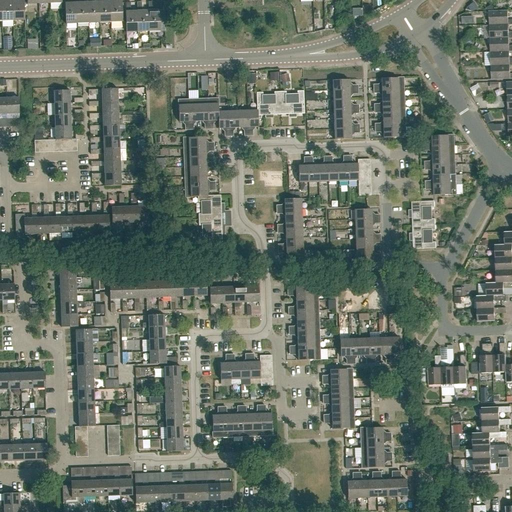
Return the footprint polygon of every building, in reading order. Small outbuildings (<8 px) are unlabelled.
[(13,20),(12,0),(1,0),(2,21),(13,20)] [(12,0),(13,20),(25,20),(24,0),(12,0)] [(78,23),(77,2),(70,2),(70,0),(65,0),(66,2),(65,2),(66,23),(78,23)] [(89,23),(88,2),(82,2),(81,0),(76,0),(77,2),(78,23),(89,23)] [(100,22),(99,1),(93,1),(93,0),(88,0),(88,2),(89,23),(100,22)] [(111,22),(110,1),(104,1),(104,0),(99,0),(99,1),(100,22),(111,22)] [(110,1),(111,22),(123,21),(122,0),(115,0),(110,0),(111,1),(110,1)] [(148,10),(149,31),(161,31),(160,10),(153,10),(153,1),(148,1),(149,10),(148,10)] [(138,32),(137,10),(131,11),(131,2),(126,2),(126,11),(125,11),(126,32),(138,32)] [(149,31),(148,10),(142,10),(142,2),(137,2),(137,10),(138,32),(149,31)] [(509,25),(511,24),(511,19),(508,20),(508,11),(489,12),(490,25),(509,25)] [(511,33),(509,34),(509,25),(490,25),(490,39),(509,38),(509,39),(511,38),(511,33)] [(23,46),(34,45),(34,35),(22,36),(23,46)] [(511,47),(509,47),(509,39),(509,38),(490,39),(491,53),(510,52),(510,53),(511,52),(511,47)] [(511,60),(510,61),(510,53),(510,52),(491,53),(491,66),(510,65),(510,66),(511,65),(511,60)] [(511,74),(510,74),(510,66),(510,65),(491,66),(492,80),(511,79),(511,74)] [(278,80),(286,78),(284,70),(275,72),(278,80)] [(373,89),(404,88),(403,78),(396,78),(397,78),(381,79),(381,83),(380,83),(378,85),(373,85),(373,89)] [(332,91),(357,90),(357,86),(352,86),(350,84),(349,84),(349,80),(332,81),(332,91)] [(475,96),(482,92),(478,85),(471,89),(475,96)] [(101,89),(101,102),(118,101),(117,88),(101,89)] [(382,99),(404,98),(404,88),(373,89),(374,93),(378,93),(380,95),(381,95),(382,99)] [(53,103),(70,103),(70,90),(53,91),(53,103)] [(333,100),(350,100),(349,96),(351,96),(352,94),(357,94),(357,90),(332,91),(333,100)] [(280,92),(280,115),(304,114),(303,91),(297,91),(297,94),(286,95),(286,92),(280,92)] [(258,115),(280,115),(280,92),(274,92),(274,95),(262,96),(262,93),(256,93),(257,110),(257,115),(258,115)] [(6,98),(6,114),(19,114),(19,97),(6,98)] [(374,109),(404,108),(404,98),(382,99),(382,102),(381,102),(379,105),(374,105),(374,109)] [(195,122),(199,122),(198,99),(188,100),(189,130),(193,130),(193,125),(195,123),(195,122)] [(205,129),(209,129),(208,99),(198,99),(199,122),(203,121),(203,122),(205,124),(205,129)] [(218,112),(218,105),(218,99),(208,99),(209,129),(213,129),(213,124),(215,122),(215,121),(218,121),(218,112)] [(185,130),(189,130),(188,100),(178,100),(178,107),(179,122),(183,122),(183,123),(185,125),(185,130)] [(333,110),(358,109),(358,105),(353,105),(351,103),(350,103),(350,100),(333,100),(333,110)] [(102,114),(118,113),(118,101),(101,102),(102,114)] [(54,115),(70,115),(70,103),(53,103),(54,115)] [(382,118),(404,118),(404,108),(374,109),(374,113),(379,113),(381,115),(382,115),(382,118)] [(358,109),(333,110),(333,120),(350,119),(350,116),(351,116),(353,114),(358,113),(358,109)] [(258,127),(258,115),(257,115),(257,110),(247,111),(248,136),(252,135),(252,130),(254,129),(254,127),(258,127)] [(225,136),(229,136),(228,111),(218,112),(218,121),(218,129),(222,129),(222,130),(224,132),(225,136)] [(234,128),(238,128),(238,111),(228,111),(229,136),(233,136),(232,131),(235,129),(234,128)] [(244,136),(248,136),(247,111),(238,111),(238,128),(242,128),(242,129),(244,131),(244,136)] [(102,126),(119,125),(118,113),(102,114),(102,126)] [(488,113),(483,115),(487,123),(492,121),(488,113)] [(54,127),(71,127),(70,115),(54,115),(54,127)] [(375,128),(405,127),(404,118),(382,118),(382,122),(381,122),(380,124),(375,124),(375,128)] [(334,130),(359,129),(359,125),(354,125),(351,123),(350,123),(350,119),(333,120),(334,130)] [(103,138),(119,137),(119,125),(102,126),(103,137),(103,138)] [(71,139),(71,127),(54,127),(55,140),(58,140),(64,140),(70,139),(71,139)] [(405,127),(375,128),(375,133),(380,132),(382,135),(383,134),(383,138),(398,138),(405,138),(405,127)] [(359,129),(334,130),(334,140),(351,139),(351,135),(352,135),(354,133),(359,133),(359,129)] [(424,147),(455,146),(454,136),(454,135),(448,136),(432,136),(432,141),(431,141),(429,143),(424,143),(424,147)] [(103,150),(120,149),(119,137),(103,138),(103,137),(99,138),(99,142),(103,142),(103,150)] [(183,148),(213,147),(213,143),(208,143),(206,141),(205,141),(205,137),(189,138),(189,137),(188,137),(183,138),(183,148)] [(433,156),(455,156),(455,146),(424,147),(425,151),(429,151),(432,152),(433,152),(433,156)] [(183,158),(206,157),(206,153),(207,153),(208,151),(213,151),(213,147),(183,148),(183,158)] [(104,162),(120,161),(120,149),(103,150),(90,150),(91,155),(103,154),(104,162)] [(338,182),(348,181),(347,156),(343,156),(343,161),(341,164),(341,165),(338,165),(338,182)] [(357,166),(357,164),(353,164),(353,163),(351,161),(351,156),(347,156),(348,181),(358,181),(358,178),(358,172),(357,166)] [(425,166),(455,165),(455,156),(433,156),(433,160),(432,160),(430,162),(425,162),(425,166)] [(184,168),(214,166),(214,162),(209,163),(207,161),(206,161),(206,157),(183,158),(184,168)] [(319,182),(318,165),(314,166),(314,164),(312,163),(312,157),(308,158),(309,183),(319,182)] [(319,182),(328,182),(327,157),(323,157),(324,162),(322,164),(322,165),(318,165),(319,182)] [(338,182),(338,165),(334,165),(333,164),(332,162),(331,157),(327,157),(328,182),(338,182)] [(299,183),(309,183),(308,158),(304,158),(304,163),(302,165),(302,166),(298,166),(299,175),(298,175),(299,183)] [(104,174),(121,173),(120,161),(104,162),(104,174)] [(433,176),(456,175),(455,165),(425,166),(425,170),(430,170),(432,172),(433,172),(433,176)] [(184,177),(206,176),(206,173),(207,173),(209,171),(214,170),(214,166),(184,168),(184,177)] [(121,173),(104,174),(105,186),(121,185),(121,173)] [(426,186),(456,185),(456,175),(433,176),(434,180),(433,180),(431,182),(426,182),(426,186)] [(185,187),(215,186),(215,182),(210,182),(208,180),(207,180),(206,176),(184,177),(185,187)] [(456,185),(426,186),(426,190),(431,190),(433,192),(434,192),(434,196),(450,195),(456,195),(456,185)] [(207,196),(207,192),(208,192),(210,190),(215,190),(215,186),(185,187),(185,197),(192,197),(198,197),(198,196),(207,196)] [(199,220),(221,219),(220,195),(207,196),(198,196),(198,197),(198,202),(201,202),(201,214),(198,214),(199,220)] [(277,210),(301,209),(301,199),(289,199),(284,199),(284,204),(283,204),(281,206),(276,206),(277,210)] [(413,226),(435,225),(435,219),(432,219),(431,208),(434,208),(434,202),(412,203),(413,226)] [(44,218),(36,218),(37,235),(49,234),(48,218),(48,205),(43,205),(44,218)] [(136,207),(136,223),(149,223),(148,206),(136,207)] [(112,224),(124,223),(124,207),(111,207),(112,224)] [(124,223),(136,223),(136,207),(124,207),(124,223)] [(285,219),(302,219),(301,209),(277,210),(277,214),(282,213),(284,215),(285,215),(285,219)] [(354,220),(379,219),(379,215),(374,216),(372,214),(371,214),(371,209),(354,210),(354,220)] [(37,235),(36,218),(24,219),(24,215),(15,215),(16,233),(24,232),(24,235),(37,235)] [(73,233),(85,233),(84,216),(72,217),(73,233)] [(85,233),(97,233),(96,216),(84,216),(85,233)] [(96,216),(97,233),(109,232),(109,216),(96,216)] [(49,234),(61,234),(60,217),(48,218),(49,234)] [(61,234),(73,233),(72,217),(60,217),(61,234)] [(221,219),(199,220),(199,225),(202,225),(202,237),(199,237),(200,243),(222,242),(221,219)] [(277,229),(302,228),(302,219),(285,219),(285,223),(284,223),(282,225),(277,225),(277,229)] [(355,230),(372,229),(371,225),(373,225),(374,223),(379,223),(379,219),(354,220),(355,230)] [(435,225),(413,226),(413,249),(436,249),(436,242),(433,242),(432,231),(435,231),(435,225)] [(286,239),(302,238),(302,228),(277,229),(278,233),(282,233),(284,235),(285,235),(286,239)] [(355,240),(380,239),(380,235),(375,236),(373,234),(372,234),(372,229),(355,230),(355,240)] [(278,249),(303,248),(302,238),(286,239),(286,242),(285,242),(283,244),(278,245),(278,249)] [(355,249),(372,249),(372,245),(373,245),(375,243),(380,243),(380,239),(355,240),(355,249)] [(511,257),(511,245),(505,245),(495,246),(495,259),(511,257)] [(303,248),(278,249),(278,253),(283,252),(285,254),(286,254),(286,259),(303,258),(303,248)] [(356,259),(381,259),(381,255),(376,255),(373,253),(372,253),(372,249),(355,249),(356,259)] [(511,270),(511,257),(495,259),(496,271),(511,270)] [(381,259),(356,259),(356,269),(373,269),(373,265),(374,265),(376,263),(381,262),(381,259)] [(76,279),(76,278),(75,266),(59,267),(59,279),(76,279)] [(511,283),(511,270),(496,271),(496,283),(496,284),(511,283)] [(60,291),(76,291),(76,283),(81,283),(81,278),(76,278),(76,279),(59,279),(60,291)] [(193,280),(194,296),(207,296),(206,279),(193,280)] [(170,297),(182,297),(181,280),(169,281),(170,297)] [(182,297),(194,296),(193,280),(181,280),(182,297)] [(287,292),(318,291),(317,280),(311,281),(295,281),(295,286),(294,286),(292,288),(287,288),(287,292)] [(146,298),(158,298),(157,281),(145,282),(146,298)] [(158,298),(170,297),(169,281),(157,281),(158,298)] [(110,300),(122,299),(122,284),(122,282),(109,283),(110,300)] [(122,299),(134,299),(133,282),(122,282),(122,284),(122,299)] [(139,298),(146,298),(145,282),(133,282),(134,299),(134,303),(134,312),(139,311),(139,298)] [(504,296),(504,289),(511,288),(511,283),(496,284),(496,283),(486,284),(486,296),(486,297),(504,296)] [(1,285),(2,301),(14,301),(14,284),(1,285)] [(241,303),(246,303),(246,286),(234,287),(234,303),(234,307),(235,316),(239,316),(239,307),(241,305),(241,303)] [(246,286),(246,303),(259,302),(258,286),(246,286)] [(210,304),(222,303),(222,287),(209,288),(210,304)] [(222,303),(234,303),(234,287),(222,287),(222,303)] [(77,303),(77,302),(76,291),(60,291),(60,303),(77,303)] [(296,301),(318,301),(318,291),(287,292),(288,296),(293,296),(295,298),(296,298),(296,301)] [(95,302),(100,302),(104,302),(104,293),(99,293),(99,294),(95,295),(95,302)] [(506,301),(505,296),(504,296),(486,297),(486,296),(476,297),(473,297),(474,310),(477,309),(494,309),(494,302),(506,301)] [(288,311),(318,310),(318,301),(296,301),(296,305),(295,305),(293,307),(288,307),(288,311)] [(61,315),(77,315),(77,308),(84,308),(84,302),(77,302),(77,303),(60,303),(61,315)] [(100,314),(105,314),(104,305),(95,305),(95,314),(100,314)] [(494,309),(477,309),(477,322),(495,321),(495,314),(506,313),(506,308),(494,309)] [(297,321),(319,320),(318,310),(288,311),(288,315),(293,315),(295,317),(296,317),(297,321)] [(77,315),(61,315),(61,327),(77,327),(77,315)] [(142,328),(148,328),(164,328),(164,315),(147,315),(148,323),(142,323),(142,328)] [(94,326),(100,326),(105,326),(105,317),(94,317),(94,326)] [(289,331),(319,330),(319,320),(297,321),(297,325),(296,325),(294,327),(289,327),(289,331)] [(148,340),(165,340),(164,328),(148,328),(148,340)] [(75,342),(92,342),(92,329),(75,330),(75,342)] [(297,340),(319,340),(319,330),(289,331),(289,335),(294,335),(296,337),(297,337),(297,340)] [(376,355),(379,355),(379,338),(369,339),(370,363),(374,363),(374,358),(376,356),(376,355)] [(385,363),(389,363),(388,338),(379,338),(379,355),(383,355),(383,356),(385,358),(385,363)] [(388,338),(389,363),(393,363),(393,357),(395,356),(395,355),(399,354),(399,338),(388,338)] [(346,364),(350,364),(350,339),(339,340),(340,356),(344,356),(344,357),(346,359),(346,364)] [(356,356),(360,356),(359,339),(350,339),(350,364),(354,364),(354,359),(356,357),(356,356)] [(366,364),(370,363),(369,339),(359,339),(360,356),(363,356),(363,357),(366,358),(366,364)] [(149,352),(165,352),(165,340),(148,340),(149,352)] [(289,351),(320,349),(319,340),(297,340),(297,344),(296,344),(294,346),(289,346),(289,351)] [(76,354),(92,354),(92,342),(75,342),(76,354)] [(499,344),(500,356),(492,356),(493,373),(505,373),(506,373),(505,366),(506,366),(505,344),(499,344)] [(492,356),(492,345),(482,345),(482,351),(480,351),(481,374),(493,373),(492,356)] [(320,349),(289,351),(290,355),(295,354),(297,356),(298,356),(298,360),(314,360),(320,360),(320,359),(320,349)] [(453,368),(454,368),(453,350),(447,350),(448,363),(441,363),(441,368),(440,368),(441,385),(441,388),(454,388),(454,385),(453,368)] [(165,352),(149,352),(149,365),(166,364),(165,352)] [(76,366),(93,366),(92,354),(76,354),(76,366)] [(240,379),(250,379),(249,354),(245,354),(245,359),(243,361),(243,362),(239,363),(240,379)] [(249,354),(250,379),(260,379),(259,362),(256,362),(256,361),(253,359),(253,354),(249,354)] [(220,380),(230,380),(229,355),(226,355),(226,360),(224,362),(224,363),(220,363),(220,380)] [(240,379),(239,363),(236,363),(236,362),(234,360),(233,355),(229,355),(230,380),(240,379)] [(440,368),(441,368),(441,363),(441,356),(435,357),(435,368),(429,368),(429,367),(421,368),(421,383),(428,382),(428,386),(441,385),(440,368)] [(461,367),(454,368),(453,368),(454,385),(454,388),(467,387),(466,356),(460,356),(461,367)] [(471,375),(479,374),(479,362),(471,363),(471,375)] [(77,378),(93,378),(93,366),(76,366),(77,378)] [(164,380),(181,379),(180,366),(164,367),(164,380)] [(322,380),(352,379),(352,369),(345,369),(330,370),(330,374),(329,374),(327,376),(322,376),(322,380)] [(32,373),(33,389),(45,389),(45,375),(45,372),(32,373)] [(9,390),(21,390),(20,373),(8,374),(9,390)] [(21,390),(33,389),(32,373),(20,373),(21,390)] [(0,390),(9,390),(8,374),(0,374),(0,390)] [(77,390),(94,390),(93,378),(77,378),(77,390)] [(164,391),(181,391),(181,379),(164,380),(164,391)] [(331,390),(353,389),(352,379),(322,380),(322,384),(327,384),(329,386),(330,386),(331,390)] [(323,400),(353,399),(353,389),(331,390),(331,394),(330,394),(328,396),(323,396),(323,400)] [(78,402),(94,402),(94,390),(77,390),(78,402)] [(165,403),(181,403),(181,391),(164,391),(165,403)] [(331,409),(353,408),(353,399),(323,400),(323,404),(328,404),(330,406),(331,406),(331,409)] [(78,414),(95,414),(94,402),(78,402),(78,414)] [(165,415),(182,415),(181,403),(165,403),(165,415)] [(232,437),(242,437),(241,406),(237,407),(237,412),(235,414),(235,415),(232,415),(232,437)] [(252,436),(251,414),(247,414),(247,413),(245,411),(245,406),(241,406),(242,437),(252,436)] [(252,436),(262,436),(261,406),(257,406),(257,411),(255,413),(255,414),(251,414),(252,436)] [(261,406),(262,436),(272,436),(272,429),(271,413),(267,414),(267,413),(265,411),(265,406),(261,406)] [(212,438),(222,437),(221,407),(217,407),(218,412),(216,414),(216,416),(212,416),(212,431),(212,438)] [(232,437),(232,415),(228,415),(228,414),(226,412),(225,407),(221,407),(222,437),(232,437)] [(499,420),(499,413),(511,413),(511,407),(481,408),(482,421),(499,420)] [(324,420),(354,418),(353,408),(331,409),(331,413),(330,414),(328,415),(323,416),(324,420)] [(79,427),(87,427),(95,426),(95,414),(78,414),(79,427)] [(166,427),(182,427),(182,415),(165,415),(166,422),(161,422),(159,424),(159,427),(166,427)] [(354,418),(324,420),(324,424),(329,424),(331,425),(332,425),(332,429),(348,428),(348,429),(354,428),(354,418)] [(500,433),(500,432),(499,425),(511,425),(511,419),(499,420),(482,421),(482,433),(482,434),(500,433)] [(462,425),(453,425),(453,434),(462,433),(462,425)] [(166,439),(183,439),(182,427),(166,427),(166,439)] [(360,438),(390,437),(390,433),(385,433),(383,431),(382,432),(382,427),(371,428),(366,428),(360,428),(360,438)] [(490,446),(490,439),(507,438),(507,432),(500,432),(500,433),(482,434),(482,433),(472,434),(473,446),(490,446)] [(360,448),(382,447),(382,443),(383,443),(385,441),(390,441),(390,437),(360,438),(360,448)] [(183,439),(166,439),(167,452),(183,451),(183,439)] [(23,461),(35,461),(35,444),(23,445),(23,461)] [(35,444),(35,461),(48,460),(47,444),(35,444)] [(0,461),(11,461),(11,445),(0,445),(0,461)] [(11,461),(23,461),(23,445),(11,445),(11,461)] [(490,458),(498,458),(498,451),(507,451),(507,445),(490,446),(473,446),(473,459),(490,458)] [(361,458),(391,457),(391,453),(386,453),(384,451),(383,451),(382,447),(360,448),(361,458)] [(391,457),(361,458),(361,468),(368,468),(383,467),(383,463),(384,463),(386,461),(391,461),(391,457)] [(490,458),(473,459),(474,472),(491,471),(491,464),(503,463),(502,458),(498,458),(490,458)] [(115,480),(107,480),(108,496),(120,496),(119,480),(119,467),(114,467),(115,480)] [(63,504),(84,503),(84,497),(108,496),(107,480),(95,480),(95,468),(90,468),(91,481),(71,481),(71,486),(62,486),(63,504)] [(214,471),(215,484),(207,484),(208,501),(220,500),(219,484),(219,471),(214,471)] [(178,473),(179,485),(171,486),(172,502),(184,502),(183,485),(183,472),(178,473)] [(191,481),(191,485),(183,485),(184,502),(196,501),(195,485),(195,472),(190,472),(191,481)] [(367,498),(377,497),(376,472),(372,473),(372,478),(370,480),(370,481),(367,481),(367,498)] [(387,497),(386,480),(382,480),(382,479),(380,477),(380,472),(376,472),(377,497),(387,497)] [(387,497),(396,497),(395,472),(392,472),(392,477),(390,479),(390,480),(386,480),(387,497)] [(395,472),(396,497),(406,496),(406,479),(402,479),(402,478),(400,477),(399,472),(395,472)] [(347,498),(357,498),(356,473),(352,473),(353,478),(351,480),(351,481),(347,481),(347,498)] [(367,498),(367,481),(362,481),(362,480),(360,478),(360,473),(356,473),(357,498),(367,498)] [(119,480),(120,496),(132,496),(132,479),(119,480)] [(219,484),(220,500),(232,500),(232,483),(231,483),(219,484)] [(195,485),(196,501),(208,501),(207,484),(195,485)] [(148,503),(160,503),(159,486),(147,487),(148,503)] [(160,503),(172,502),(171,486),(159,486),(160,503)] [(135,503),(148,503),(147,487),(135,487),(135,503)] [(3,506),(20,506),(19,493),(3,494),(3,500),(0,500),(0,505),(3,505),(3,506)]
